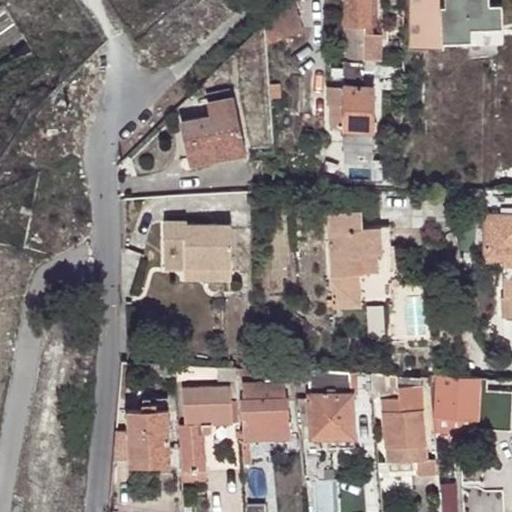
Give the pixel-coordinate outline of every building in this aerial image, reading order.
[(294,0),(288,0),(263,23),(265,43),(302,30),(294,0)] [(345,0),(345,58),(364,58),(364,25),(370,25),(369,0),(345,0)] [(444,0),(445,5),(441,5),(441,41),(470,40),(470,27),(502,26),(501,4),(489,4),(488,0),(444,0)] [(364,58),(345,58),(345,85),(327,85),(327,104),(330,104),(331,128),(345,128),(345,179),(372,179),(373,85),(364,85),(364,58)] [(277,84),(268,84),(269,96),(278,95),(277,84)] [(215,152),(217,158),(218,162),(245,156),(232,94),(208,99),(211,113),(181,119),(190,157),(215,152)] [(191,164),(217,158),(215,152),(190,157),(191,164)] [(279,170),(272,171),(273,182),(281,181),(279,170)] [(381,252),(380,226),(362,227),(361,208),(328,210),(333,297),(351,296),(351,271),(360,270),(377,269),(376,254),(381,253),(381,252)] [(501,259),(503,212),(485,212),(483,258),(501,259)] [(511,212),(503,212),(501,259),(505,259),(504,300),(511,299),(511,212)] [(184,266),(231,265),(230,222),(186,222),(185,219),(164,219),(165,266),(184,266)] [(390,225),(380,226),(381,252),(391,251),(390,225)] [(231,276),(231,265),(184,266),(185,276),(231,276)] [(351,296),(333,297),(333,306),(361,304),(360,270),(351,271),(351,296)] [(175,363),(155,362),(155,373),(176,374),(175,363)] [(236,381),(235,365),(220,364),(219,376),(226,377),(226,380),(236,381)] [(351,370),(308,368),(311,436),(327,435),(354,434),(351,370)] [(398,384),(396,372),(377,371),(380,394),(398,392),(399,395),(381,398),(388,461),(415,459),(426,458),(420,383),(398,384)] [(479,375),(440,374),(437,373),(434,414),(476,416),(479,375)] [(242,398),(239,398),(244,441),(290,437),(283,378),(241,381),(242,398)] [(185,424),(178,424),(181,471),(192,470),(193,481),(205,480),(203,432),(206,432),(209,431),(210,429),(211,426),(211,423),(239,421),(238,401),(231,401),(229,385),(183,387),(185,424)] [(303,406),(294,407),(296,422),(304,421),(303,406)] [(127,430),(116,430),(113,460),(129,460),(129,464),(171,462),(168,408),(127,409),(127,430)] [(354,434),(327,435),(328,445),(355,444),(354,434)] [(436,472),(435,457),(426,458),(415,459),(417,474),(436,472)] [(388,473),(413,474),(413,462),(388,462),(388,473)] [(245,503),(245,511),(265,511),(265,501),(245,503)]
